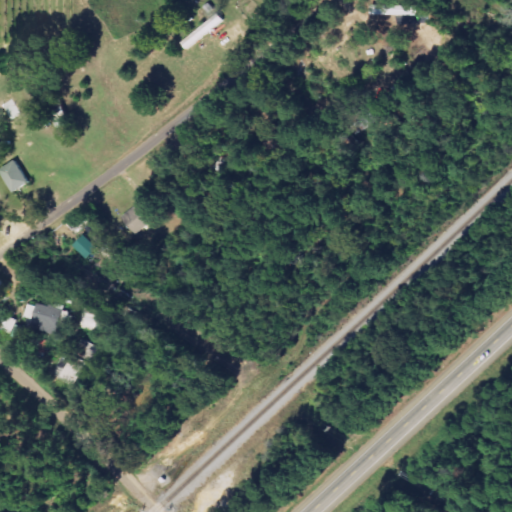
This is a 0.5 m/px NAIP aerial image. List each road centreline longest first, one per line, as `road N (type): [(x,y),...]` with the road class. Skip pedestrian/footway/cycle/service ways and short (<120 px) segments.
road 1 (residential): [(0,254),(348,0)]
road 2 (trunk): [(312,511),(511,325)]
road 3 (residential): [(157,511),(0,356)]
